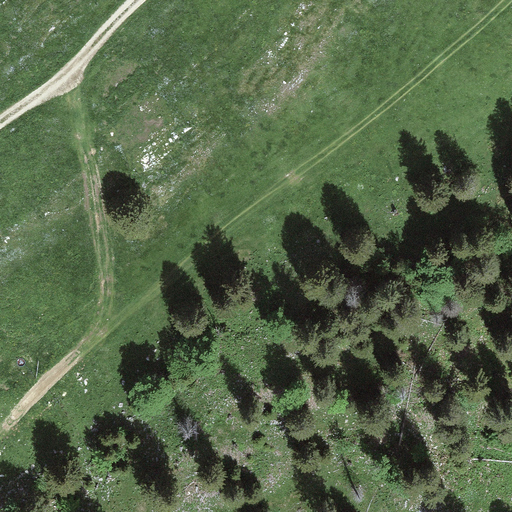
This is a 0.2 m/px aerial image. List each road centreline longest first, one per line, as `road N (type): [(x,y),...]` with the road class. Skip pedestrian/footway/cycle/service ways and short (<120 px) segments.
road 1 (track): [(92,330),(391,109),(511,3)]
road 2 (track): [(67,82),(110,253),(92,330)]
road 3 (track): [(139,0),(67,82),(0,124)]
road 4 (track): [(0,429),(92,330)]
